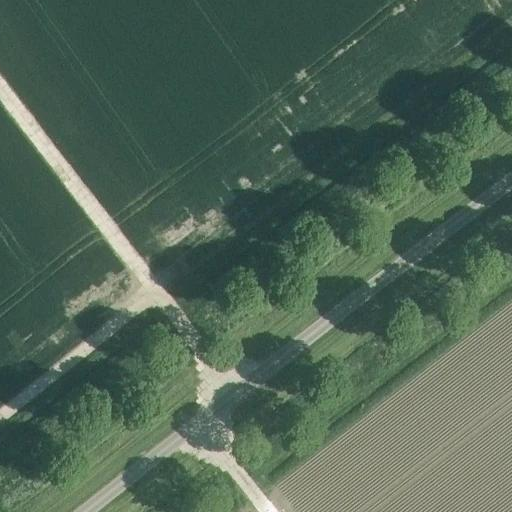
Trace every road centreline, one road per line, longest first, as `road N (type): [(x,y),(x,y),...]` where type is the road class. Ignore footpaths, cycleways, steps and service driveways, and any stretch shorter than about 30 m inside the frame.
road 1 (tertiary): [(82,511),(511,181)]
road 2 (unknown): [(0,91),(233,395)]
